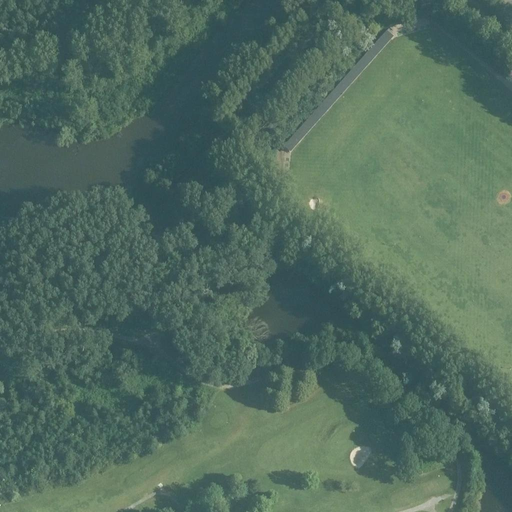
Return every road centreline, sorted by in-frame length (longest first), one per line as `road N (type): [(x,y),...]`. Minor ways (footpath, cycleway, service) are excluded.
road 1 (track): [(221,0),(122,102),(0,84)]
road 2 (track): [(122,102),(153,247)]
road 3 (track): [(393,28),(431,20),(511,88)]
